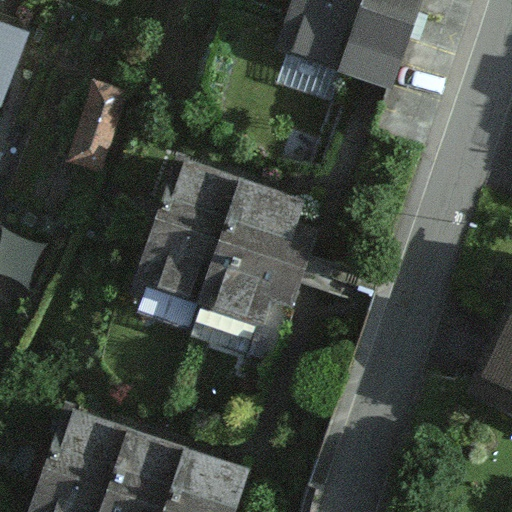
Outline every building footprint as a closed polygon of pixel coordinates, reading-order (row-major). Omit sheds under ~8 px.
[(389,104),(421,0),(292,0),(275,57),(335,76),(332,87),(389,104)] [(34,30),(0,16),(0,103),(6,105),(34,30)] [(132,89),(98,78),(74,151),(108,162),(132,89)] [(309,190),(186,147),(140,277),(266,320),(276,290),(296,297),(320,228),(298,220),(309,190)] [(511,313),(479,380),(511,396),(511,313)] [(236,511),(254,461),(71,400),(33,511),(236,511)]
